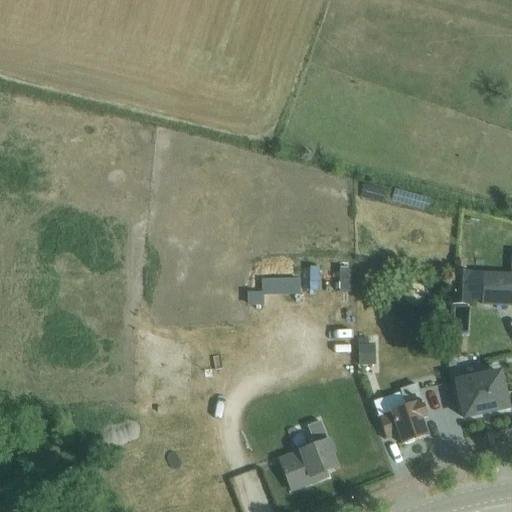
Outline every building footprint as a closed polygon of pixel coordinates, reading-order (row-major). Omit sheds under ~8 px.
[(426,207),(429,194),(399,186),(395,198),(426,207)] [(312,289),(322,289),(322,261),(312,261),(312,289)] [(353,289),(354,268),(342,267),(340,289),(353,289)] [(453,275),(452,301),(469,301),(470,276),(453,275)] [(511,277),(483,276),(481,306),(511,307),(511,277)] [(452,354),(471,355),(474,319),(454,318),(452,354)] [(376,363),(373,336),(358,337),(361,364),(376,363)] [(489,414),(507,410),(499,374),(456,384),(463,420),(481,416),(481,415),(489,414)] [(399,435),(403,445),(428,436),(423,420),(427,419),(416,387),(402,392),(407,408),(379,418),(386,440),(399,435)] [(279,462),(290,492),(327,478),(325,473),(335,469),(329,455),(332,454),(320,422),(307,427),(315,448),(300,453),(279,462)]
